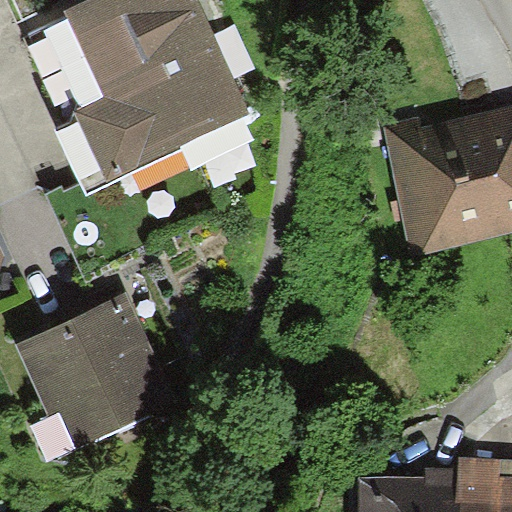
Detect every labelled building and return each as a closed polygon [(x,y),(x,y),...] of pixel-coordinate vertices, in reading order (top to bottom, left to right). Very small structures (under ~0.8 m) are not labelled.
[(198,0),(45,0),(38,4),(116,152),(243,85),(198,0)] [(511,88),(392,108),(415,242),(511,226),(511,88)] [(249,125),(193,149),(204,175),(260,151),(249,125)] [(109,272),(16,321),(70,424),(164,375),(109,272)] [(511,511),(511,466),(363,460),(360,511),(511,511)]
